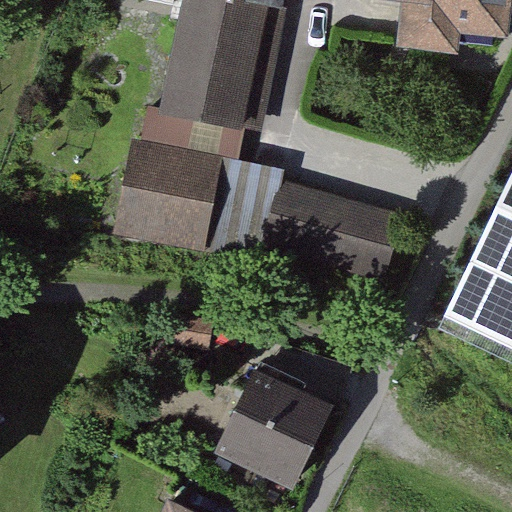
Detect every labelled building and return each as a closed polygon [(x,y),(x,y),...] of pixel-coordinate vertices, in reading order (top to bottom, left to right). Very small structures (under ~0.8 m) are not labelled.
[(275,139),(299,0),(117,0),(117,3),(177,14),(158,119),(275,139)] [(511,0),(353,0),(345,50),(500,75),(511,0)] [(511,143),(429,324),(511,361),(511,143)] [(208,261),(225,166),(132,150),(115,244),(208,261)] [(381,296),(407,207),(288,172),(262,261),(381,296)] [(219,323),(162,315),(154,371),(210,379),(219,323)] [(300,497),(339,402),(256,368),(217,462),(300,497)] [(232,511),(181,486),(167,511),(232,511)]
